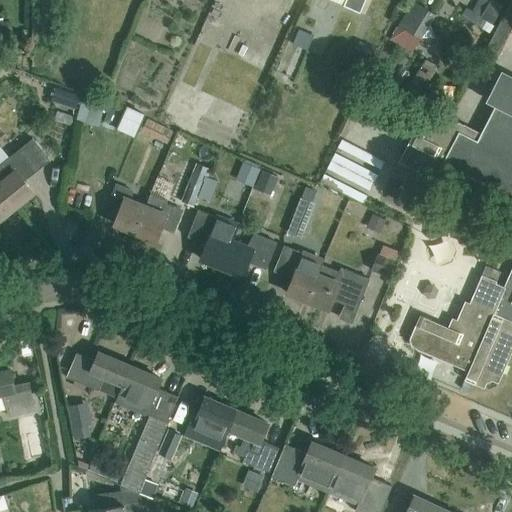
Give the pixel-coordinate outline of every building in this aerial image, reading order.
[(32,0),(32,67),(47,67),(47,53),(55,53),(55,0),(32,0)] [(345,0),(343,6),(360,13),(365,0),(345,0)] [(421,40),(436,15),(414,2),(390,41),(411,53),(420,39),(421,40)] [(310,35),(298,30),(292,45),(304,50),(310,35)] [(438,68),(426,60),(405,91),(417,100),(438,68)] [(511,78),(502,73),(488,101),(497,105),(482,134),(460,123),(452,125),(450,129),(427,117),(422,127),(427,130),(423,138),(413,133),(398,162),(427,177),(436,158),(511,197),(511,78)] [(54,87),(49,102),(74,110),(79,95),(54,87)] [(115,128),(133,137),(143,115),(125,106),(115,128)] [(238,142),(242,133),(223,125),(220,134),(238,142)] [(161,126),(155,138),(167,144),(173,132),(161,126)] [(335,168),(379,186),(387,167),(389,168),(394,158),(348,138),(335,168)] [(0,187),(16,206),(33,192),(24,181),(50,160),(32,139),(0,164),(0,187)] [(242,163),(237,175),(252,182),(258,170),(242,163)] [(262,172),(257,184),(271,190),(276,178),(262,172)] [(180,202),(194,207),(204,180),(190,175),(180,202)] [(135,233),(145,206),(130,200),(132,191),(116,185),(110,198),(122,203),(114,224),(135,233)] [(0,219),(16,206),(0,187),(0,219)] [(311,201),(315,191),(305,187),(301,197),(311,201)] [(167,201),(150,194),(145,206),(135,233),(156,241),(161,227),(173,231),(182,210),(166,204),(167,201)] [(305,214),(310,202),(299,198),(294,210),(305,214)] [(231,240),(233,241),(239,226),(198,210),(187,237),(206,245),(200,259),(221,267),(231,240)] [(386,220),(372,214),(368,222),(382,229),(386,220)] [(21,229),(37,247),(47,239),(32,220),(21,229)] [(231,240),(221,267),(242,275),(248,261),(266,268),(276,242),(254,234),(247,246),(233,241),(231,240)] [(308,301),(318,274),(322,265),(305,258),(306,254),(284,245),(274,272),(292,279),(287,293),(308,301)] [(391,280),(398,262),(377,254),(371,272),(391,280)] [(341,268),(339,271),(322,265),(318,274),(308,301),(328,309),(334,295),(359,305),(369,278),(341,268)] [(511,268),(504,287),(496,284),(497,281),(496,281),(500,272),(486,266),(482,275),(469,303),(465,301),(452,329),(420,315),(407,345),(468,371),(464,380),(484,389),(486,383),(492,381),(498,383),(511,351),(511,268)] [(98,391),(104,377),(122,384),(129,366),(98,352),(95,360),(76,353),(66,377),(98,391)] [(157,388),(160,379),(129,366),(122,384),(115,401),(154,418),(166,423),(178,396),(157,388)] [(14,387),(11,370),(0,372),(0,394),(4,393),(9,416),(35,411),(29,384),(14,387)] [(228,429),(236,410),(205,397),(198,413),(193,412),(186,431),(198,436),(200,431),(224,440),(228,429)] [(87,403),(68,406),(72,429),(91,425),(87,403)] [(236,410),(228,429),(252,439),(243,461),(269,472),(279,448),(260,440),(267,424),(236,410)] [(172,459),(182,437),(167,432),(158,453),(172,459)] [(285,444),(272,476),(295,485),(298,478),(304,480),(329,491),(336,474),(335,474),(343,455),(311,442),(307,453),(285,444)] [(336,474),(329,491),(357,503),(354,511),(357,511),(380,511),(392,486),(370,477),(374,469),(343,455),(335,474),(336,474)] [(94,459),(89,470),(117,483),(122,471),(94,459)] [(258,492),(264,476),(253,471),(247,487),(258,492)] [(146,479),(140,493),(152,499),(159,484),(146,479)] [(444,511),(445,510),(414,496),(406,511),(405,511),(403,511),(402,511),(444,511)] [(128,511),(143,510),(141,501),(123,503),(123,505),(89,510),(89,511),(128,511)]
